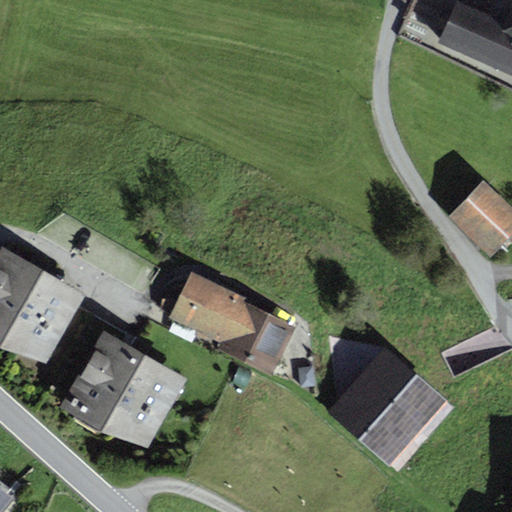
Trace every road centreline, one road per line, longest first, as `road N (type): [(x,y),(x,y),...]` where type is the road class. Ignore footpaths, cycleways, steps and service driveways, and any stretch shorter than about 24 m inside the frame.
road 1 (residential): [(511,332),(388,139),(380,98),(395,0)]
road 2 (residential): [(0,231),(48,248),(147,309)]
road 3 (tertiary): [(119,511),(0,402)]
road 4 (residential): [(121,511),(155,486),(173,483),(237,511)]
